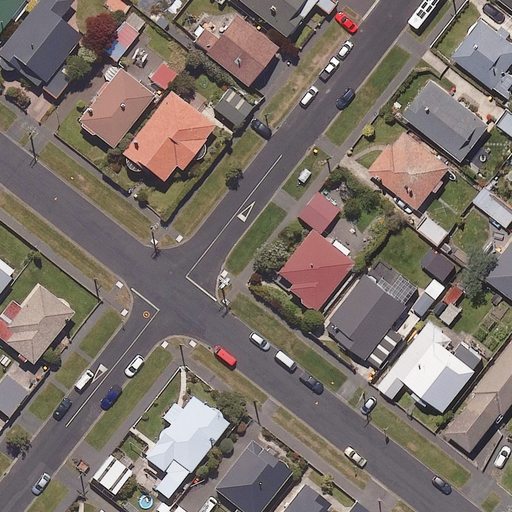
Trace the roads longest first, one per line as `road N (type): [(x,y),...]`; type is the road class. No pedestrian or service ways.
road 1 (residential): [(171,293),(402,0)]
road 2 (residential): [(171,293),(451,511)]
road 3 (residential): [(0,510),(171,293)]
road 4 (residential): [(0,158),(171,293)]
